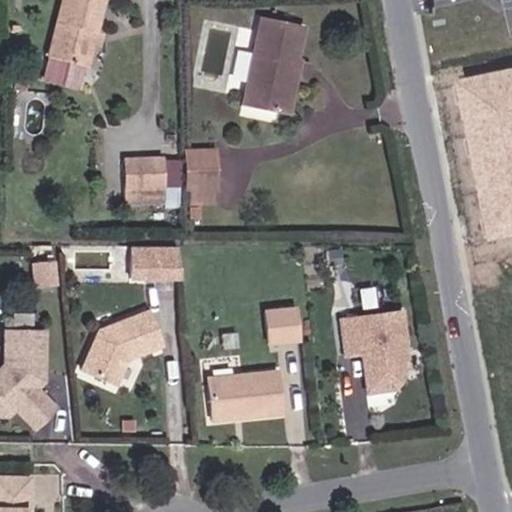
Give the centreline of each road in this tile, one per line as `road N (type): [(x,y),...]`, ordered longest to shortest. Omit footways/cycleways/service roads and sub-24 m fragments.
road 1 (tertiary): [(404,0),(488,470)]
road 2 (residential): [(270,511),(488,470)]
